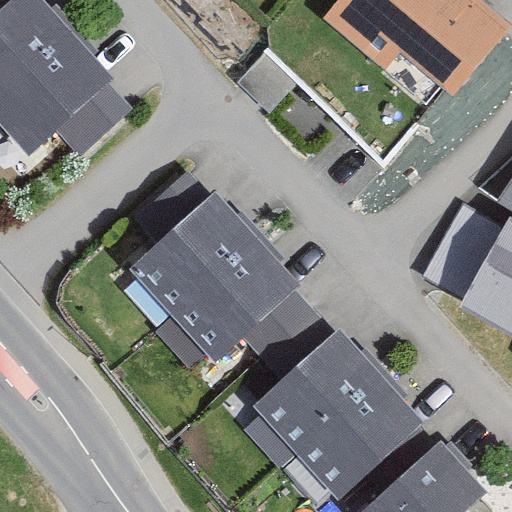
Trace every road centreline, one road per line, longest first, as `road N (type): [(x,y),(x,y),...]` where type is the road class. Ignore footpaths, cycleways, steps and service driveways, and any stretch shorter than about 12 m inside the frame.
road 1 (residential): [(202,85),(511,421)]
road 2 (residential): [(0,272),(202,85)]
road 3 (tertiary): [(0,371),(126,511)]
